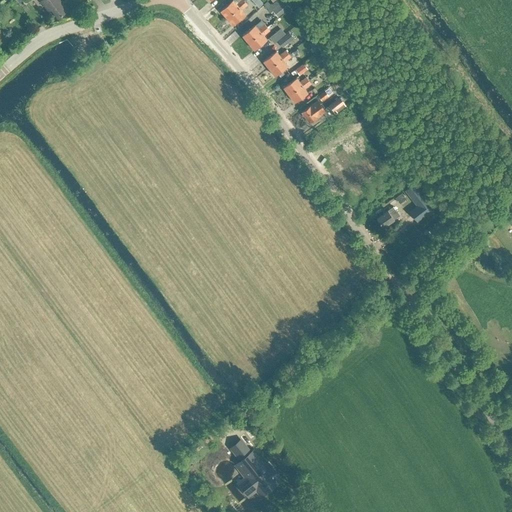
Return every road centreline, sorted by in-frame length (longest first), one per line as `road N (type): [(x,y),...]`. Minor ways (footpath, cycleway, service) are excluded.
road 1 (unclassified): [(511,456),(280,119),(177,0)]
road 2 (track): [(400,288),(244,413),(224,447)]
road 3 (tertiary): [(0,70),(58,28),(115,11)]
